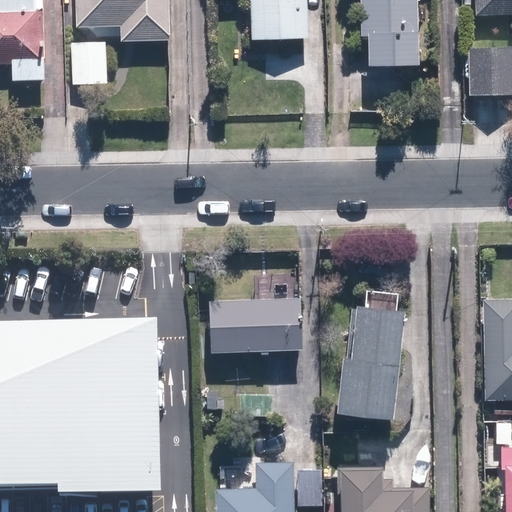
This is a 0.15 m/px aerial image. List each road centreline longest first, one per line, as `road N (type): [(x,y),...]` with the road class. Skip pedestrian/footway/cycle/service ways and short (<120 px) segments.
road 1 (residential): [(0,193),(511,184)]
road 2 (unknown): [(468,215),(478,511)]
